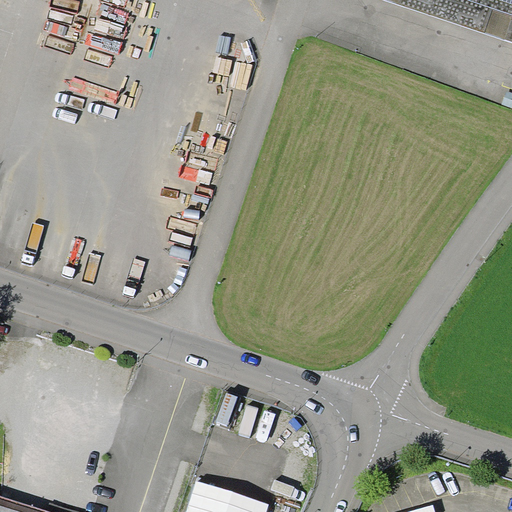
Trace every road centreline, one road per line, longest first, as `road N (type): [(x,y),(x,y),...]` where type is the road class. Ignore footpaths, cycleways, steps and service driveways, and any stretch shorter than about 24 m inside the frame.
road 1 (unclassified): [(0,288),(368,413)]
road 2 (residential): [(368,413),(511,193)]
road 3 (residential): [(368,413),(511,461)]
road 4 (unknown): [(0,134),(28,0)]
